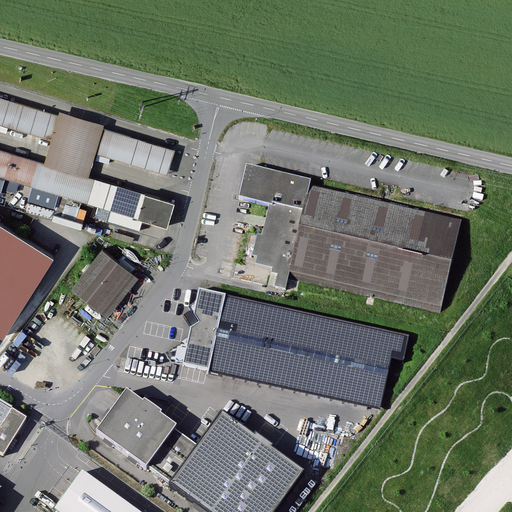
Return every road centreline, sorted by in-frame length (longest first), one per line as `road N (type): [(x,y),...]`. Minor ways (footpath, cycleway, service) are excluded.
road 1 (residential): [(220,97),(177,263),(95,371),(51,402),(0,379)]
road 2 (track): [(511,256),(314,511)]
road 3 (secondary): [(511,165),(220,97)]
road 4 (secondary): [(220,97),(0,46)]
